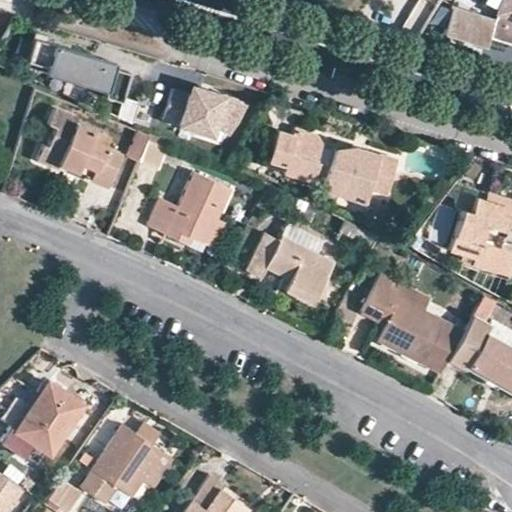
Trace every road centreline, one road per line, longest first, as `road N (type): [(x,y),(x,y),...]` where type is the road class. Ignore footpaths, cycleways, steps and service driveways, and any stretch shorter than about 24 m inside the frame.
road 1 (residential): [(511,466),(107,258)]
road 2 (residential): [(107,258),(75,315),(82,354),(349,511)]
road 3 (secondary): [(177,0),(511,101)]
